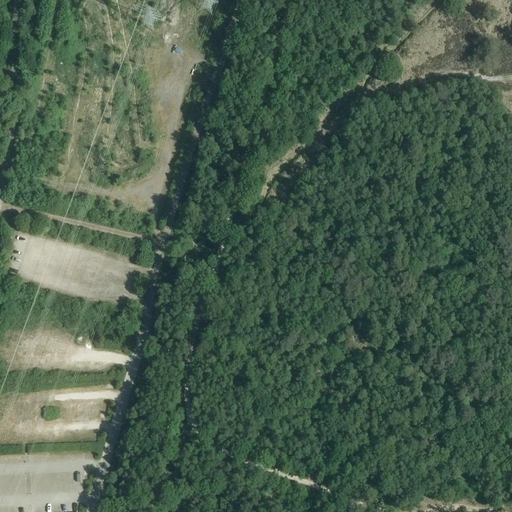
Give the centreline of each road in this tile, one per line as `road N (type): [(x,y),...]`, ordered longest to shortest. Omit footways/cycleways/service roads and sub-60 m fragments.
road 1 (track): [(290,0),(192,341),(188,420),(212,445),(383,511)]
road 2 (track): [(146,318),(239,0)]
road 3 (track): [(511,78),(467,76),(373,94),(320,66),(272,61)]
road 4 (unclassified): [(146,318),(91,511)]
road 5 (track): [(0,205),(162,244)]
road 6 (unknown): [(149,297),(20,255)]
